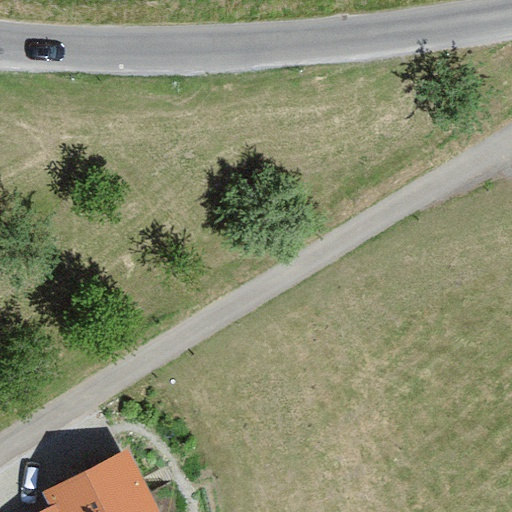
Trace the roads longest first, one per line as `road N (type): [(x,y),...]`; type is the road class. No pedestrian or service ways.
road 1 (track): [(0,447),(511,137)]
road 2 (tertiary): [(511,14),(330,37),(96,46),(0,37)]
